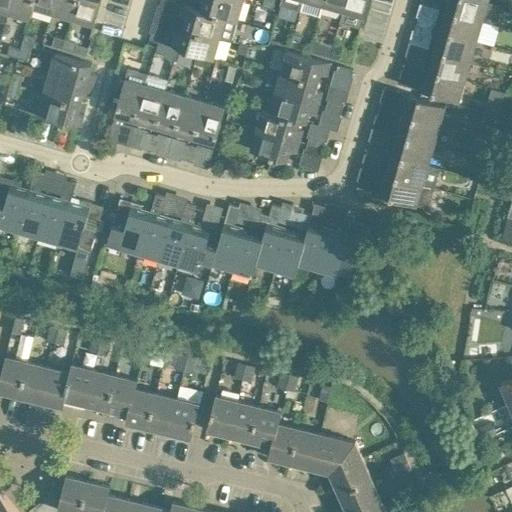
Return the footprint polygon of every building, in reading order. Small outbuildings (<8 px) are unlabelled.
[(0,0),(0,9),(8,12),(11,0),(0,0)] [(33,0),(11,0),(8,12),(29,18),(32,6),(33,0)] [(52,11),(55,0),(33,0),(32,6),(52,11)] [(72,17),(76,0),(55,0),(52,11),(72,17)] [(93,23),(99,0),(76,0),(72,17),(93,23)] [(176,2),(167,0),(160,0),(158,7),(173,12),(176,2)] [(237,21),(243,0),(241,0),(199,0),(202,1),(200,9),(200,10),(225,17),(237,21)] [(300,10),(302,0),(280,0),(280,4),(300,10)] [(323,4),(324,0),(302,0),(300,10),(320,16),(323,4)] [(343,10),(345,0),(324,0),(323,4),(342,10),(343,10)] [(360,28),(368,0),(345,0),(343,10),(342,10),(339,22),(360,28)] [(482,21),(487,1),(482,0),(448,0),(445,10),(482,21)] [(231,41),(237,21),(225,17),(200,10),(200,9),(182,4),(178,16),(185,18),(182,26),(219,37),(231,41)] [(476,41),(482,21),(445,10),(440,30),(476,41)] [(419,14),(417,23),(432,28),(435,18),(419,14)] [(429,38),(432,28),(417,23),(414,33),(429,38)] [(214,58),(219,37),(182,26),(180,34),(174,33),(170,45),(214,58)] [(164,44),(166,38),(167,33),(152,29),(149,39),(164,44)] [(470,60),(476,41),(440,30),(434,49),(470,60)] [(24,33),(21,43),(31,46),(31,45),(33,46),(36,37),(24,33)] [(62,48),(65,39),(54,36),(51,45),(62,48)] [(77,43),(65,39),(62,48),(74,52),(77,43)] [(26,61),(31,46),(21,43),(20,48),(17,58),(19,58),(26,61)] [(17,58),(20,48),(9,45),(6,55),(17,58)] [(465,80),(470,60),(434,49),(428,69),(465,80)] [(326,75),(330,62),(286,50),(281,70),(317,81),(320,73),(326,75)] [(89,73),(92,63),(54,52),(48,73),(92,86),(96,75),(89,73)] [(408,53),(405,63),(420,67),(423,58),(408,53)] [(417,77),(420,67),(405,63),(402,73),(417,77)] [(350,79),(353,69),(337,64),(334,74),(350,79)] [(459,100),(465,80),(428,69),(422,90),(459,100)] [(315,90),(317,81),(281,70),(275,90),(318,102),(321,91),(315,90)] [(19,87),(23,75),(15,73),(13,72),(10,84),(19,87)] [(89,97),(92,86),(48,73),(43,93),(80,104),(83,95),(89,97)] [(155,126),(165,89),(169,79),(149,73),(146,83),(135,120),(155,126)] [(135,120),(146,83),(125,77),(114,114),(135,120)] [(16,98),(19,87),(10,84),(6,96),(16,98)] [(174,132),(185,95),(165,89),(155,126),(174,132)] [(275,90),(270,110),(269,111),(298,119),(306,122),(309,112),(315,114),(318,102),(275,90)] [(80,104),(43,93),(37,113),(81,126),(84,114),(78,112),(80,104)] [(445,105),(408,94),(402,115),(439,125),(445,105)] [(193,137),(204,100),(185,95),(174,132),(193,137)] [(329,95),(326,104),(342,109),(344,99),(329,95)] [(382,98),(379,108),(395,112),(398,103),(382,98)] [(214,143),(225,106),(204,100),(193,137),(214,143)] [(339,119),(342,109),(326,104),(323,115),(339,119)] [(296,128),(298,119),(269,111),(270,110),(262,108),(256,129),(299,141),(303,130),(296,128)] [(392,122),(395,112),(379,108),(377,118),(392,122)] [(434,145),(439,125),(402,115),(397,134),(434,145)] [(112,122),(107,138),(118,141),(122,125),(112,122)] [(296,153),(299,141),(256,129),(250,150),(272,156),(268,169),(285,169),(290,151),(296,153)] [(148,149),(152,134),(143,131),(138,146),(148,149)] [(311,133),(307,143),(322,147),(325,137),(311,133)] [(162,137),(152,134),(148,149),(158,152),(162,137)] [(428,165),(434,145),(397,134),(391,154),(428,165)] [(371,138),(368,147),(383,152),(386,142),(371,138)] [(177,158),(187,160),(192,145),(182,142),(177,158)] [(319,157),(322,147),(307,143),(305,152),(319,157)] [(201,148),(192,145),(187,160),(197,163),(201,148)] [(380,162),(383,152),(368,147),(365,157),(380,162)] [(440,168),(428,165),(391,154),(385,173),(434,188),(440,168)] [(39,236),(51,195),(41,192),(46,173),(36,170),(30,189),(31,190),(19,230),(20,230),(19,234),(24,235),(25,232),(39,236)] [(428,208),(434,188),(385,173),(379,194),(428,208)] [(0,224),(19,230),(31,190),(30,189),(21,187),(22,181),(1,175),(0,179),(0,224)] [(359,178),(356,188),(372,192),(375,182),(359,178)] [(59,242),(71,201),(77,182),(67,179),(61,198),(51,195),(39,236),(54,240),(53,243),(58,245),(59,242)] [(159,258),(171,218),(161,215),(166,196),(156,193),(151,212),(139,252),(140,253),(139,256),(143,257),(144,254),(159,258)] [(91,251),(97,229),(104,205),(82,198),(81,204),(71,201),(59,242),(91,251)] [(139,252),(151,212),(141,209),(143,204),(121,198),(108,243),(139,252)] [(179,264),(191,224),(197,205),(187,202),(181,221),(171,218),(159,258),(174,263),(173,266),(177,267),(178,264),(179,264)] [(276,269),(288,228),(277,225),(282,206),(273,203),(269,215),(271,215),(256,266),(256,267),(260,268),(261,264),(276,269)] [(318,268),(331,228),(320,225),(325,206),(315,203),(312,215),(311,216),(313,216),(299,263),(303,264),(318,268)] [(233,269),(245,229),(234,226),(240,206),(230,204),(223,228),(224,228),(213,263),(212,266),(216,268),(217,264),(233,269)] [(256,266),(271,215),(269,215),(260,212),(255,232),(245,229),(233,269),(249,273),(248,277),(253,278),(256,267),(256,266)] [(299,263),(313,216),(311,216),(312,215),(303,212),(297,231),(288,228),(276,269),(291,273),(290,277),(295,278),(298,266),(302,267),(303,264),(299,263)] [(331,228),(318,268),(334,273),(333,276),(337,278),(339,273),(350,276),(365,223),(354,220),(356,214),(346,212),(340,231),(331,228)] [(511,217),(508,217),(502,239),(511,241),(511,217)] [(213,263),(224,228),(223,228),(202,222),(201,227),(191,224),(179,264),(200,270),(203,260),(213,263)] [(21,334),(25,318),(15,316),(11,331),(21,334)] [(56,342),(60,327),(51,325),(47,340),(56,342)] [(64,344),(68,329),(60,327),(56,342),(64,344)] [(98,353),(102,337),(94,335),(90,350),(98,353)] [(107,355),(110,339),(102,337),(98,353),(107,355)] [(141,363),(145,348),(136,346),(132,361),(141,363)] [(149,365),(153,350),(145,348),(141,363),(149,365)] [(184,370),(188,354),(180,352),(176,368),(184,370)] [(193,372),(196,357),(188,354),(184,370),(193,372)] [(0,390),(19,395),(28,360),(6,355),(0,377),(0,390)] [(41,401),(49,365),(28,360),(19,395),(41,401)] [(243,378),(247,363),(239,361),(235,376),(243,378)] [(86,403),(95,368),(72,363),(70,370),(70,371),(64,398),(65,398),(86,403)] [(252,380),(255,365),(247,363),(243,378),(252,380)] [(70,371),(70,370),(49,365),(41,401),(63,406),(65,398),(64,398),(70,371)] [(107,409),(116,373),(95,368),(86,403),(107,409)] [(286,389),(290,373),(281,371),(278,387),(286,389)] [(138,379),(116,373),(107,409),(128,414),(135,386),(136,387),(138,379)] [(294,391),(298,375),(290,373),(286,389),(294,391)] [(511,375),(500,381),(509,402),(511,400),(511,375)] [(328,401),(332,385),(324,383),(320,399),(328,401)] [(148,427),(156,392),(136,387),(135,386),(128,414),(126,422),(148,427)] [(169,432),(178,397),(156,392),(148,427),(169,432)] [(230,435),(238,399),(216,394),(207,429),(230,435)] [(192,438),(200,402),(178,397),(169,432),(192,438)] [(251,440),(260,405),(238,399),(230,435),(251,440)] [(282,410),(260,405),(251,440),(271,445),(272,445),(278,421),(279,422),(282,410)] [(290,462),(299,427),(279,422),(278,421),(272,445),(271,445),(268,457),(290,462)] [(479,441),(497,433),(492,422),(475,430),(479,441)] [(312,467),(321,432),(299,427),(290,462),(312,467)] [(355,440),(321,432),(312,467),(328,471),(362,456),(355,440)] [(372,477),(362,456),(328,471),(331,472),(339,492),(372,477)] [(397,475),(412,468),(408,460),(394,467),(397,475)] [(66,511),(80,511),(89,480),(67,475),(58,510),(66,511)] [(350,511),(381,498),(372,477),(339,492),(348,511),(350,511)] [(103,511),(108,493),(109,493),(110,486),(89,480),(80,511),(103,511)] [(18,511),(1,489),(0,489),(0,511),(18,511)] [(125,511),(129,498),(109,493),(108,493),(103,511),(125,511)] [(148,511),(150,504),(129,498),(125,511),(148,511)] [(194,511),(196,507),(173,501),(171,509),(172,509),(171,511),(194,511)] [(423,511),(430,509),(427,501),(412,507),(414,511),(423,511)]
